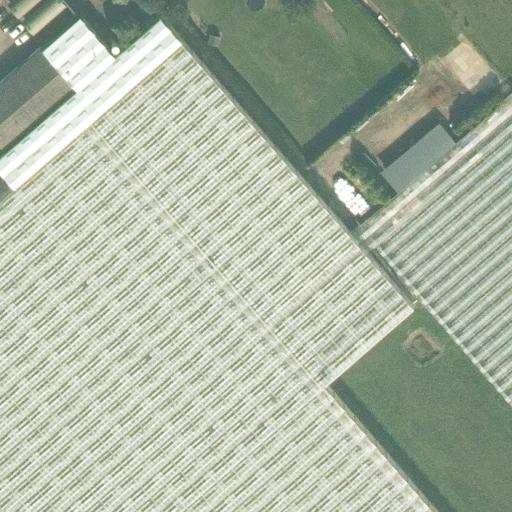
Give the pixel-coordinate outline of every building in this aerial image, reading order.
[(33,32),(66,2),(63,0),(11,0),(7,4),(33,32)] [(174,511),(366,345),(413,303),(160,13),(114,52),(80,12),(0,82),(0,143),(4,148),(0,151),(0,167),(13,183),(0,194),(0,511),(174,511)] [(218,45),(220,36),(210,33),(207,42),(218,45)] [(511,94),(358,224),(476,361),(511,403),(511,94)] [(0,192),(10,183),(1,173),(0,174),(0,192)]
